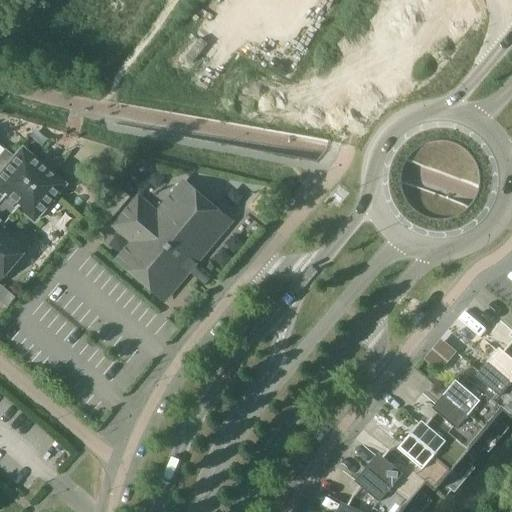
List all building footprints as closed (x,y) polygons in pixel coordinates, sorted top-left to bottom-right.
[(52,0),(47,10),(74,25),(82,12),(101,23),(103,19),(118,27),(133,0),(52,0)] [(0,198),(0,279),(32,242),(7,221),(18,209),(33,222),(64,185),(21,149),(13,158),(4,151),(0,155),(0,193),(2,196),(0,198)] [(138,199),(116,226),(135,242),(118,261),(164,300),(230,221),(185,183),(157,215),(138,199)] [(493,367),(511,382),(511,348),(510,347),(493,367)] [(511,417),(511,382),(493,367),(477,386),(477,387),(483,392),(497,404),(504,410),(504,411),(511,417)] [(450,400),(487,431),(504,411),(504,410),(497,404),(483,392),(477,387),(477,386),(468,378),(450,400)] [(470,451),(487,431),(450,400),(433,420),(470,451)] [(416,440),(453,471),(470,451),(433,420),(416,440)] [(436,491),(453,471),(416,440),(400,459),(399,459),(427,483),(426,484),(436,491)] [(391,451),(373,472),(410,503),(426,484),(427,483),(399,459),(400,459),(391,451)] [(373,472),(355,496),(380,511),(403,511),(410,503),(373,472)] [(380,511),(355,496),(346,511),(380,511)]
